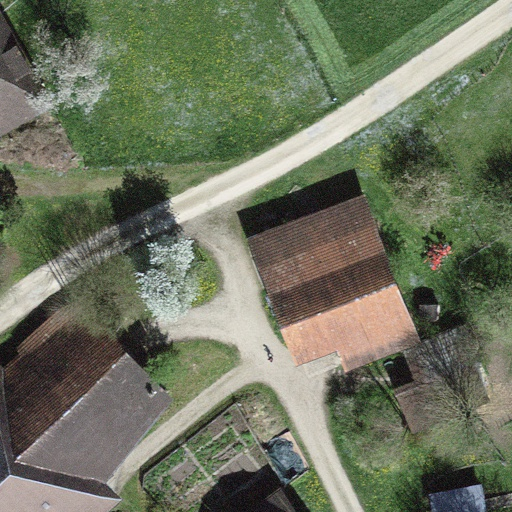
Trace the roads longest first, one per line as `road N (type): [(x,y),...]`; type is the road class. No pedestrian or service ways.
road 1 (track): [(0,314),(332,126),(511,11)]
road 2 (track): [(350,511),(232,262),(179,212)]
road 3 (track): [(269,349),(138,459),(128,490),(139,511)]
